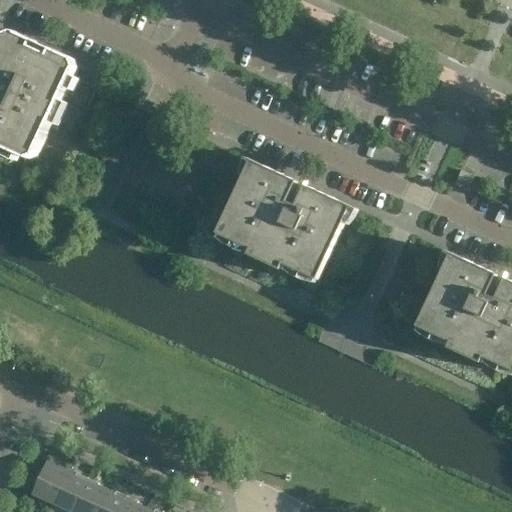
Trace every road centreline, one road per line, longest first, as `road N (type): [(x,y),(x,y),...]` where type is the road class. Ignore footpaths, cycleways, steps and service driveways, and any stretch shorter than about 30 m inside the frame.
road 1 (residential): [(511,234),(192,93),(174,67)]
road 2 (residential): [(511,160),(196,19)]
road 3 (residential): [(267,505),(18,385)]
road 4 (residential): [(174,67),(35,0)]
